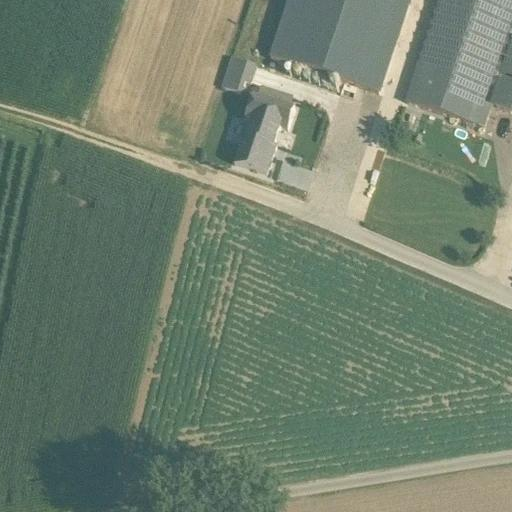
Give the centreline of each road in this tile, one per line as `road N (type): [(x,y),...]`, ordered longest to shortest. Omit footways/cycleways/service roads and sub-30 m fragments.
road 1 (unclassified): [(511,312),(214,186)]
road 2 (unclassified): [(511,463),(204,511)]
road 3 (unknown): [(432,0),(342,237)]
road 4 (track): [(214,186),(0,121)]
